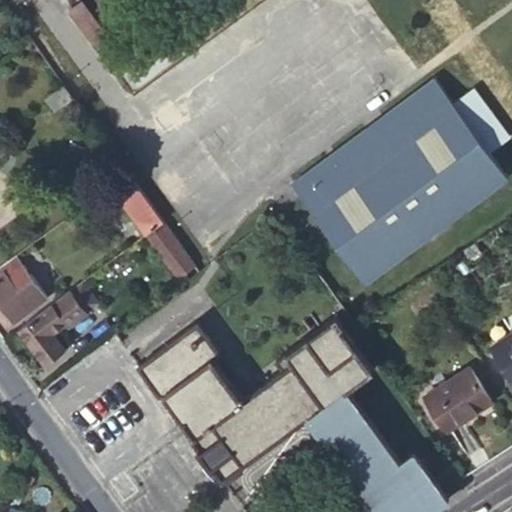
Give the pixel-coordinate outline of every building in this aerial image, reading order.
[(117,70),(129,61),(83,0),(81,0),(70,8),(117,70)] [(435,76),(293,181),(366,280),(509,174),(435,76)] [(55,111),(74,96),(64,83),(45,97),(55,111)] [(164,219),(129,171),(111,184),(146,232),(164,219)] [(192,272),(199,267),(167,222),(149,235),(178,276),(189,268),(192,272)] [(16,255),(0,266),(0,273),(20,259),(16,255)] [(20,259),(0,273),(0,300),(15,320),(48,296),(20,259)] [(67,291),(80,281),(71,269),(58,279),(67,291)] [(67,291),(19,326),(46,360),(64,347),(55,334),(101,301),(84,278),(80,281),(67,291)] [(425,511),(449,497),(424,462),(410,471),(347,386),(375,366),(342,323),(345,321),(338,313),(276,357),(285,367),(244,397),(213,356),(222,350),(198,319),(138,364),(161,395),(164,393),(194,433),(191,435),(200,447),(197,449),(212,469),(215,467),(223,478),(227,476),(229,479),(244,468),(243,464),(309,416),(379,511),(425,511)] [(511,330),(492,344),(511,374),(511,330)] [(470,365),(425,394),(447,427),(492,398),(470,365)]
